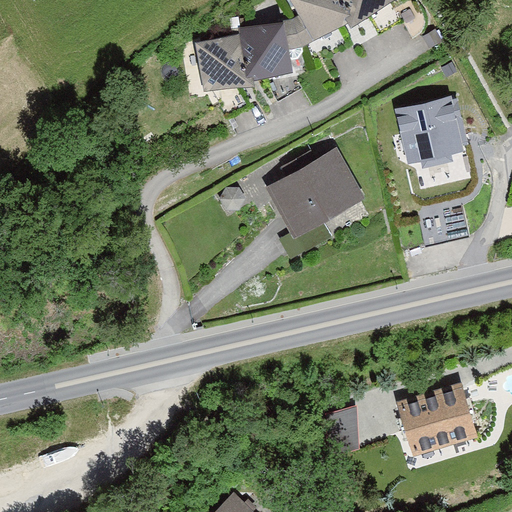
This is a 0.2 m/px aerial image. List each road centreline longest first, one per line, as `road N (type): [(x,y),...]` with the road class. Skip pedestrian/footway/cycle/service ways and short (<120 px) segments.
road 1 (residential): [(169,362),(174,292),(145,226),(150,193),(176,173),(334,104),(424,48)]
road 2 (secondary): [(511,284),(169,362)]
road 3 (track): [(8,511),(91,464),(124,434),(153,405),(169,362)]
road 4 (secondary): [(169,362),(0,400)]
